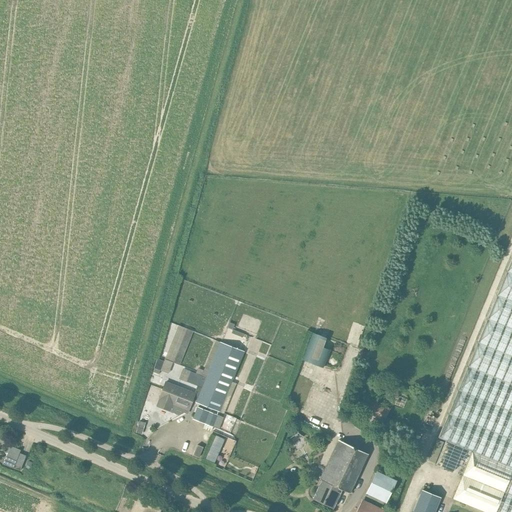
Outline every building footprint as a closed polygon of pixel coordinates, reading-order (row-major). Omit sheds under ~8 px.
[(471,451),(451,499),(484,511),(511,511),(511,254),(437,438),(471,451)] [(179,365),(192,331),(178,325),(164,362),(160,371),(168,374),(173,363),(179,365)] [(312,333),(302,360),(323,368),(330,350),(323,347),(326,338),(312,333)] [(159,398),(156,405),(169,410),(170,407),(172,404),(188,410),(192,399),(196,401),(196,403),(219,412),(219,411),(231,382),(244,352),(215,340),(203,371),(201,376),(195,374),(190,371),(186,382),(196,386),(193,393),(165,381),(159,398)] [(157,359),(153,369),(160,371),(164,362),(157,359)] [(372,400),(366,412),(376,417),(384,421),(389,409),(381,405),(372,400)] [(212,427),(212,426),(219,429),(223,418),(217,415),(197,407),(192,419),(212,427)] [(145,423),(139,421),(136,433),(142,435),(145,423)] [(215,435),(205,459),(214,463),(224,439),(215,435)] [(367,454),(350,446),(338,440),(319,480),(321,480),(312,499),(332,509),(341,490),(349,493),(367,454)] [(198,458),(203,447),(197,445),(193,455),(198,458)] [(10,446),(3,464),(19,471),(26,456),(19,453),(20,450),(10,446)] [(384,475),(378,489),(390,494),(396,480),(384,475)] [(421,490),(412,511),(434,511),(440,498),(421,490)] [(383,511),(361,501),(356,511),(383,511)]
